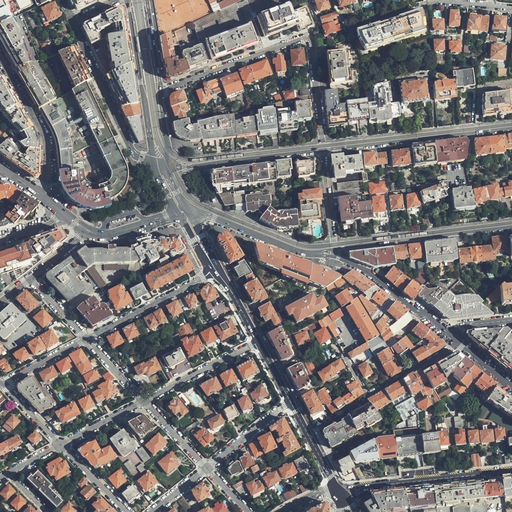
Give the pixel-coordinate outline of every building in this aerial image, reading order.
[(11,0),(3,0),(2,0),(7,16),(15,13),(11,0)] [(71,0),(75,9),(78,9),(88,4),(96,1),(96,2),(99,0),(71,0)] [(210,15),(193,23),(198,38),(204,36),(202,27),(217,20),(220,29),(232,25),(229,16),(242,11),(246,21),(252,18),(251,15),(246,0),(220,10),(210,15)] [(219,10),(214,0),(208,0),(213,13),(219,10)] [(225,0),(217,4),(220,10),(246,0),(225,0)] [(252,0),(246,0),(251,15),(257,13),(252,0)] [(274,4),(272,0),(259,0),(263,10),(269,8),(268,7),(274,4)] [(330,8),(326,0),(319,0),(316,1),(320,12),(323,11),(330,8)] [(358,1),(352,3),(354,11),(361,9),(358,1)] [(57,9),(54,3),(41,9),(44,14),(40,16),(44,25),(61,17),(57,9)] [(290,8),(288,5),(252,18),(253,21),(257,19),(260,18),(266,36),(296,25),(296,26),(299,33),(308,29),(307,28),(310,27),(312,23),(310,16),(311,15),(309,12),(308,12),(306,7),(291,13),(290,8)] [(113,34),(126,33),(125,25),(123,11),(117,9),(104,15),(113,34)] [(374,39),(423,24),(424,19),(424,18),(422,11),(397,19),(397,20),(381,25),(380,24),(356,31),(357,36),(358,39),(361,43),(374,39)] [(446,11),(446,20),(447,20),(447,21),(449,21),(448,22),(458,23),(459,12),(450,11),(449,12),(446,11)] [(106,37),(113,34),(104,15),(86,23),(84,30),(87,35),(91,45),(106,37)] [(324,26),(333,22),(330,15),(321,19),(324,26)] [(470,31),(478,31),(480,17),(469,16),(468,22),(467,31),(470,32),(470,31)] [(480,17),(478,31),(487,32),(488,18),(487,16),(486,16),(485,17),(483,17),(483,18),(480,17)] [(505,32),(506,19),(505,18),(502,17),(502,16),(498,16),(498,17),(495,17),(494,18),(493,26),(492,26),(492,30),(505,32)] [(263,37),(266,36),(260,18),(257,19),(263,37)] [(18,32),(11,19),(0,23),(0,38),(0,39),(1,38),(4,44),(3,45),(10,56),(17,69),(21,67),(27,65),(29,64),(24,50),(22,46),(23,45),(21,41),(19,37),(19,36),(17,33),(18,32)] [(442,31),(443,21),(432,21),(432,28),(433,28),(433,32),(442,31)] [(335,27),(333,22),(324,26),(323,26),(326,35),(345,28),(343,24),(335,27)] [(211,59),(256,42),(250,25),(217,37),(205,42),(211,59)] [(296,25),(266,36),(267,37),(296,26),(296,25)] [(334,33),(338,42),(347,39),(344,30),(334,33)] [(174,32),(160,39),(161,50),(163,62),(173,59),(170,47),(179,45),(174,32)] [(112,73),(131,64),(129,49),(126,33),(113,34),(106,37),(112,73)] [(53,54),(44,38),(39,41),(42,47),(47,57),(53,54)] [(442,50),(442,39),(433,39),(433,50),(442,50)] [(256,42),(211,59),(212,60),(256,43),(256,42)] [(460,42),(451,42),(448,42),(448,48),(450,49),(450,52),(454,52),(455,53),(458,53),(459,52),(460,52),(460,42)] [(504,61),(505,48),(500,47),(500,46),(496,45),(496,47),(491,47),(491,60),(504,61)] [(58,54),(75,89),(85,83),(91,80),(76,47),(58,54)] [(183,57),(188,71),(207,64),(201,47),(182,54),(183,57)] [(297,51),(290,51),(291,66),(302,65),(301,57),(303,57),(303,54),(303,49),(297,50),(297,51)] [(374,80),(357,50),(328,53),(332,90),(343,89),(358,87),(364,84),(374,80)] [(279,56),(276,56),(276,60),(272,60),(272,64),(274,65),(275,72),(285,72),(284,63),(282,63),(282,61),(282,56),(279,56)] [(171,80),(189,73),(188,71),(183,57),(173,59),(163,62),(165,71),(166,76),(171,80)] [(54,100),(34,62),(29,64),(27,65),(21,67),(17,69),(21,77),(34,101),(38,109),(54,100)] [(249,68),(254,81),(270,75),(265,62),(258,65),(249,68)] [(121,107),(137,104),(133,79),(131,64),(112,73),(106,75),(121,107)] [(451,67),(452,77),(455,77),(456,86),(457,87),(462,87),(463,88),(466,88),(467,87),(467,86),(472,85),(473,85),(473,84),(471,70),(458,71),(457,66),(451,67)] [(244,84),(254,81),(249,68),(244,70),(240,72),(244,84)] [(228,77),(219,81),(223,92),(225,97),(242,90),(236,74),(228,77)] [(0,121),(7,130),(13,136),(14,137),(21,133),(30,128),(23,116),(18,105),(10,91),(2,77),(0,77),(0,121)] [(481,105),(482,115),(495,113),(500,112),(511,111),(509,92),(511,91),(511,77),(485,79),(477,79),(477,96),(481,96),(482,99),(481,99),(482,105),(481,105)] [(207,83),(211,93),(212,96),(223,92),(219,81),(218,79),(213,81),(207,83)] [(429,100),(426,79),(414,81),(399,83),(401,104),(408,103),(408,102),(416,101),(422,101),(423,101),(429,100)] [(453,82),(447,83),(447,82),(440,83),(440,84),(433,85),(434,100),(441,99),(441,98),(445,98),(450,97),(451,98),(455,97),(453,82)] [(72,155),(82,151),(93,146),(112,138),(99,112),(85,83),(75,89),(58,98),(54,100),(38,109),(52,134),(54,139),(55,145),(59,172),(74,171),(73,166),(72,155)] [(400,117),(398,106),(388,107),(388,104),(387,93),(388,92),(388,87),(384,87),(384,84),(374,86),(371,89),(372,97),(373,103),(367,104),(368,117),(368,118),(375,118),(375,120),(377,120),(377,123),(392,121),(392,118),(400,117)] [(208,101),(207,100),(203,90),(203,89),(200,91),(197,92),(201,104),(208,101)] [(345,102),(343,89),(332,90),(325,91),(327,110),(329,126),(348,124),(348,119),(345,102)] [(226,99),(243,92),(242,90),(225,97),(226,99)] [(282,93),(285,101),(294,99),(293,95),(293,91),(281,92),(282,93)] [(184,103),(185,102),(181,92),(173,95),(170,101),(170,104),(171,108),(172,108),(184,103)] [(277,103),(285,101),(282,93),(275,96),(277,103)] [(246,99),(250,110),(255,108),(251,98),(246,99)] [(294,99),(285,101),(277,103),(275,104),(278,131),(288,130),(297,129),(296,120),(294,103),(294,99)] [(367,104),(366,99),(345,102),(348,119),(352,119),(352,121),(360,120),(359,118),(368,117),(367,104)] [(310,101),(294,103),(296,120),(298,120),(310,118),(311,118),(311,110),(310,101)] [(185,106),(184,103),(172,108),(174,116),(177,122),(183,121),(183,114),(188,113),(187,109),(188,109),(187,106),(185,106)] [(126,119),(139,117),(138,107),(137,104),(121,107),(126,119)] [(218,111),(200,115),(195,117),(198,129),(201,140),(219,138),(236,136),(234,120),(233,114),(232,114),(230,108),(218,111)] [(263,117),(256,118),(257,128),(260,127),(264,127),(271,127),(270,116),(263,116),(263,117)] [(143,142),(139,117),(126,119),(128,121),(139,144),(143,142)] [(198,129),(195,117),(193,117),(193,118),(191,119),(183,121),(177,122),(173,123),(175,133),(175,134),(176,135),(177,136),(178,137),(179,138),(187,141),(188,141),(195,141),(201,140),(198,129)] [(234,120),(236,136),(243,135),(247,134),(255,133),(257,133),(257,128),(256,118),(234,120)] [(21,133),(14,137),(24,148),(40,147),(39,144),(39,141),(32,128),(30,128),(21,133)] [(504,149),(511,148),(511,133),(503,135),(504,149)] [(14,137),(13,136),(0,146),(0,153),(0,154),(10,161),(32,176),(38,173),(41,156),(40,147),(24,148),(14,137)] [(474,140),(476,155),(503,152),(502,137),(491,138),(485,139),(474,140)] [(98,147),(102,157),(118,151),(115,144),(112,138),(93,146),(95,148),(98,147)] [(434,144),(436,162),(464,159),(464,153),(465,153),(467,140),(466,139),(434,143),(434,144)] [(413,166),(436,163),(436,162),(434,144),(411,147),(413,166)] [(411,165),(409,150),(400,151),(390,152),(392,167),(411,165)] [(108,200),(118,196),(121,194),(124,190),(126,186),(127,183),(128,179),(128,175),(128,172),(127,168),(118,151),(102,157),(110,173),(111,177),(111,178),(109,181),(104,183),(100,185),(99,183),(97,184),(99,191),(101,190),(103,195),(106,194),(108,200)] [(344,172),(362,170),(360,153),(358,153),(358,157),(343,158),(342,155),(334,156),(332,159),(333,168),(334,178),(345,176),(344,172)] [(377,165),(376,155),(375,153),(369,154),(363,154),(364,167),(377,165)] [(386,164),(385,153),(380,154),(376,155),(377,165),(386,164)] [(313,168),(313,163),(314,162),(314,160),(313,160),(311,160),(311,161),(311,162),(304,163),(298,163),(298,162),(297,162),(295,162),(294,163),(294,164),(295,165),(296,169),(297,174),(298,174),(298,178),(302,178),(302,179),(313,178),(312,175),(313,175),(313,172),(313,171),(313,168)] [(290,170),(289,161),(282,162),(275,162),(277,178),(289,177),(288,170),(290,170)] [(275,179),(274,164),(254,166),(253,165),(250,166),(249,166),(231,168),(233,184),(247,182),(247,184),(257,183),(256,181),(266,180),(275,179)] [(222,170),(213,171),(212,172),(212,171),(211,171),(210,171),(209,172),(209,173),(210,174),(210,175),(211,182),(215,188),(222,187),(233,185),(233,184),(231,168),(222,170)] [(99,191),(97,184),(95,185),(91,185),(89,184),(87,183),(85,180),(84,171),(74,171),(59,172),(60,180),(61,187),(65,194),(67,197),(70,200),(73,202),(76,205),(80,206),(83,208),(88,209),(95,210),(99,210),(104,208),(110,206),(108,200),(106,194),(103,195),(101,190),(99,191)] [(277,198),(275,179),(266,180),(268,195),(269,199),(277,198)] [(363,182),(363,180),(337,184),(338,191),(364,187),(363,182)] [(312,190),(320,189),(319,181),(311,182),(312,190)] [(386,191),(384,181),(381,181),(381,183),(369,185),(370,193),(371,194),(384,192),(385,192),(386,192),(386,191)] [(438,186),(419,192),(423,204),(431,202),(430,201),(435,200),(436,202),(437,201),(439,201),(438,199),(446,196),(447,195),(447,189),(446,186),(446,182),(441,183),(438,183),(438,186)] [(510,194),(511,193),(511,182),(503,184),(504,188),(500,189),(501,192),(501,196),(505,195),(505,197),(508,196),(511,196),(510,194)] [(0,186),(0,199),(4,198),(5,198),(6,199),(11,201),(11,202),(12,203),(17,202),(21,194),(14,189),(10,186),(4,185),(0,186)] [(499,196),(501,196),(501,192),(500,189),(498,189),(497,185),(485,187),(488,200),(495,198),(495,199),(497,199),(500,198),(499,196)] [(470,194),(473,203),(476,202),(476,203),(479,202),(481,202),(481,201),(488,200),(485,187),(469,190),(470,194)] [(464,208),(475,206),(473,203),(470,194),(469,190),(469,189),(464,190),(464,188),(457,189),(457,190),(452,191),(454,209),(464,208)] [(321,194),(320,189),(312,190),(301,192),(301,195),(298,195),(298,197),(299,197),(300,202),(316,200),(321,199),(321,194)] [(235,204),(245,202),(244,195),(244,190),(233,191),(234,194),(235,204)] [(226,192),(223,193),(218,193),(225,205),(230,205),(235,204),(234,194),(226,195),(226,192)] [(263,215),(270,205),(269,205),(269,199),(268,195),(260,195),(260,193),(244,195),(245,202),(247,212),(251,212),(251,211),(257,210),(256,211),(258,213),(259,211),(263,215)] [(416,193),(406,196),(408,209),(414,207),(419,206),(417,194),(416,193)] [(10,222),(12,224),(19,216),(24,220),(27,216),(29,212),(31,213),(35,206),(36,206),(36,204),(21,194),(17,202),(19,206),(17,208),(15,207),(15,208),(14,207),(13,209),(9,214),(7,213),(4,217),(10,222)] [(368,219),(372,218),(370,195),(369,194),(368,194),(365,194),(340,197),(341,205),(339,205),(341,222),(345,221),(353,220),(356,220),(360,219),(368,219)] [(385,212),(383,197),(379,197),(379,196),(377,197),(377,198),(372,198),(374,213),(380,212),(385,212)] [(403,210),(401,196),(389,197),(391,211),(397,211),(403,210)] [(300,202),(295,202),(296,207),(299,207),(301,219),(302,219),(302,222),(310,221),(318,220),(317,217),(318,217),(317,209),(316,200),(300,202)] [(278,204),(270,205),(263,215),(259,221),(274,229),(280,229),(291,227),(298,226),(296,207),(295,202),(278,204)] [(10,222),(4,217),(0,220),(0,228),(2,228),(13,224),(12,224),(10,222)] [(291,227),(280,229),(280,231),(292,236),(291,227)] [(38,256),(40,261),(60,245),(62,243),(62,242),(63,239),(62,235),(61,234),(60,233),(58,232),(57,231),(55,231),(49,233),(37,238),(30,240),(31,241),(37,246),(33,248),(36,254),(38,256)] [(223,234),(219,237),(218,241),(230,263),(242,257),(233,241),(228,236),(223,234)] [(491,235),(486,236),(490,247),(494,256),(495,256),(497,252),(504,251),(507,250),(506,237),(501,238),(501,237),(499,237),(497,238),(496,238),(492,239),(491,235)] [(136,245),(132,247),(139,260),(140,263),(144,260),(142,256),(145,255),(145,254),(146,252),(147,253),(145,256),(146,257),(150,264),(158,259),(154,252),(152,251),(152,250),(153,251),(157,249),(159,252),(162,251),(156,240),(153,239),(151,238),(146,237),(135,240),(136,243),(139,244),(140,245),(140,246),(143,246),(143,247),(140,247),(139,248),(138,249),(136,245)] [(161,240),(156,240),(162,251),(165,257),(159,260),(162,266),(168,262),(167,260),(177,254),(183,251),(178,240),(175,240),(171,240),(165,241),(161,240)] [(236,240),(233,241),(242,257),(245,255),(236,240)] [(37,246),(31,241),(28,245),(19,247),(0,254),(0,268),(5,267),(4,266),(16,261),(16,262),(19,262),(16,258),(20,256),(19,254),(23,252),(27,258),(36,254),(33,248),(37,246)] [(447,242),(439,242),(441,261),(458,259),(455,241),(447,242)] [(431,243),(424,244),(425,257),(426,263),(441,261),(439,242),(431,243)] [(261,245),(255,248),(259,262),(281,271),(283,254),(271,249),(261,245)] [(420,277),(428,282),(427,274),(426,263),(425,257),(424,257),(422,245),(416,246),(409,246),(410,260),(420,259),(422,274),(420,277)] [(399,247),(392,248),(394,260),(407,259),(406,246),(399,247)] [(84,248),(76,254),(85,268),(89,274),(100,289),(105,285),(94,267),(94,263),(104,263),(104,270),(131,269),(134,268),(135,263),(137,261),(139,260),(132,247),(130,248),(131,249),(124,249),(115,249),(115,248),(111,248),(107,247),(106,250),(85,250),(84,248)] [(485,247),(480,248),(482,261),(495,259),(494,256),(490,247),(485,247)] [(384,249),(375,250),(377,268),(394,266),(395,265),(394,260),(392,248),(384,249)] [(475,249),(469,249),(471,262),(482,261),(480,248),(475,249)] [(471,262),(469,249),(464,250),(459,250),(461,263),(471,262)] [(349,254),(349,258),(362,263),(373,268),(377,268),(375,250),(363,252),(349,254)] [(26,258),(27,258),(23,252),(19,254),(20,256),(16,258),(19,262),(26,259),(26,258)] [(71,278),(85,268),(76,254),(49,275),(48,281),(68,302),(79,294),(82,290),(71,278)] [(311,265),(283,254),(281,271),(283,271),(282,274),(285,276),(300,281),(304,282),(305,279),(309,281),(311,265)] [(32,265),(37,263),(40,261),(38,256),(30,259),(31,260),(29,261),(32,265)] [(189,272),(193,270),(186,257),(172,264),(179,277),(189,272)] [(254,277),(244,260),(238,264),(239,266),(234,269),(239,278),(244,275),(248,281),(254,277)] [(0,270),(5,269),(5,268),(20,263),(19,262),(16,262),(16,261),(4,266),(5,267),(0,268),(0,270)] [(23,267),(15,271),(21,269),(27,267),(32,265),(29,261),(20,264),(23,267)] [(281,271),(259,262),(260,265),(278,272),(281,271)] [(0,275),(15,271),(23,267),(20,264),(20,263),(5,268),(5,269),(0,270),(0,275)] [(172,281),(179,277),(172,264),(159,271),(166,284),(172,281)] [(327,287),(338,280),(335,276),(335,275),(311,265),(309,281),(327,287)] [(385,278),(394,285),(402,275),(393,267),(388,273),(385,278)] [(375,273),(384,279),(385,278),(388,273),(385,270),(383,271),(380,269),(379,269),(378,269),(377,269),(375,273)] [(157,289),(166,284),(159,271),(158,270),(144,277),(147,283),(152,291),(157,289)] [(364,278),(352,271),(341,278),(338,280),(327,287),(333,298),(335,297),(338,295),(335,290),(344,284),(346,281),(352,286),(364,278)] [(394,285),(403,292),(411,282),(402,275),(394,285)] [(403,292),(413,301),(418,295),(423,288),(425,287),(426,285),(428,282),(420,277),(416,276),(414,279),(421,286),(419,288),(411,282),(403,292)] [(375,286),(364,278),(352,286),(350,288),(352,291),(354,291),(356,289),(357,290),(359,289),(364,293),(375,286)] [(270,303),(264,290),(256,280),(243,287),(252,303),(258,300),(260,303),(261,302),(262,306),(263,306),(270,303)] [(327,287),(309,281),(309,284),(324,289),(327,287)] [(131,302),(127,293),(124,294),(123,291),(125,290),(122,284),(117,287),(107,292),(109,296),(108,299),(109,300),(112,300),(113,302),(112,304),(115,310),(123,306),(131,302)] [(141,297),(147,294),(141,284),(132,289),(130,290),(135,300),(141,297)] [(511,284),(504,285),(502,284),(501,285),(499,287),(501,298),(501,303),(508,302),(509,303),(511,302),(511,284)] [(482,285),(481,285),(474,289),(477,292),(479,294),(485,292),(482,285)] [(389,297),(375,286),(364,293),(371,300),(373,299),(381,307),(389,297)] [(214,292),(212,287),(208,289),(207,287),(206,287),(203,289),(204,291),(200,293),(206,304),(217,298),(214,292)] [(501,298),(499,287),(496,290),(485,300),(488,302),(490,299),(491,299),(492,300),(493,300),(494,300),(494,299),(501,298)] [(446,294),(448,293),(442,288),(441,289),(440,288),(430,289),(431,291),(428,291),(427,291),(423,288),(418,295),(429,305),(430,303),(434,307),(446,294)] [(335,297),(342,308),(345,306),(349,303),(352,301),(346,291),(338,295),(335,297)] [(25,292),(16,299),(28,312),(33,308),(36,311),(41,307),(38,304),(37,305),(32,299),(25,292)] [(312,294),(287,308),(291,315),(293,314),(296,321),(303,317),(304,319),(307,317),(306,316),(314,312),(314,313),(320,310),(320,308),(326,305),(322,297),(318,299),(316,300),(314,298),(312,294)] [(483,317),(494,315),(492,314),(481,304),(483,302),(477,296),(454,300),(453,299),(446,294),(434,307),(440,312),(439,313),(446,318),(452,320),(483,317)] [(197,303),(195,300),(197,299),(195,296),(194,297),(193,295),(189,297),(189,296),(185,298),(190,309),(194,307),(193,305),(197,303)] [(360,296),(358,297),(371,319),(378,311),(360,296)] [(100,321),(111,316),(103,304),(101,304),(99,305),(92,297),(81,305),(76,310),(91,326),(100,321)] [(395,302),(389,297),(381,307),(378,311),(371,319),(375,326),(386,315),(387,313),(395,302)] [(365,341),(366,343),(367,344),(379,337),(366,316),(356,298),(352,301),(349,303),(351,305),(346,308),(346,309),(349,313),(365,341)] [(182,312),(176,302),(173,304),(167,307),(170,313),(171,312),(173,317),(182,312)] [(407,313),(395,302),(387,313),(398,322),(407,313)] [(276,330),(283,327),(280,322),(281,322),(282,321),(280,317),(278,318),(270,303),(263,306),(259,308),(258,310),(264,321),(266,322),(270,320),(276,330)] [(5,337),(25,319),(12,305),(4,312),(1,315),(0,315),(0,337),(2,340),(5,337)] [(41,307),(36,311),(33,313),(36,316),(43,309),(41,307)] [(166,320),(161,310),(154,314),(144,319),(149,329),(154,327),(166,320)] [(334,336),(335,339),(341,335),(343,334),(339,327),(337,328),(333,322),(336,320),(343,316),(339,310),(324,319),(328,326),(334,336)] [(47,316),(43,311),(41,313),(35,320),(43,329),(52,320),(47,316)] [(414,318),(407,313),(398,322),(392,327),(390,328),(394,335),(407,326),(414,318)] [(389,330),(390,328),(392,327),(386,322),(389,318),(386,315),(375,326),(381,335),(389,330)] [(236,333),(229,320),(228,321),(227,322),(226,319),(217,324),(218,326),(214,328),(218,336),(221,341),(236,333)] [(324,319),(319,321),(323,329),(315,334),(321,345),(331,339),(325,328),(328,326),(324,319)] [(419,323),(416,320),(408,331),(411,333),(412,332),(419,323)] [(60,327),(57,323),(50,327),(53,331),(60,327)] [(429,331),(419,323),(412,332),(421,341),(424,338),(429,331)] [(193,333),(188,324),(184,327),(178,330),(183,339),(193,333)] [(290,335),(294,334),(288,324),(286,325),(283,327),(276,330),(268,335),(282,362),(292,357),(293,355),(290,349),(295,346),(290,335)] [(138,335),(133,325),(130,327),(129,327),(126,329),(123,330),(128,340),(138,335)] [(307,332),(310,330),(308,326),(295,333),(299,345),(310,341),(307,332)] [(218,344),(220,343),(217,337),(215,338),(211,329),(201,334),(208,347),(213,345),(212,343),(215,341),(216,343),(217,343),(218,344)] [(511,330),(510,329),(486,331),(472,333),(470,339),(500,364),(511,373),(511,330)] [(58,341),(50,330),(47,332),(40,337),(47,348),(53,344),(58,341)] [(389,330),(381,335),(384,342),(393,336),(389,330)] [(438,339),(429,331),(424,338),(430,344),(438,339)] [(122,343),(120,338),(119,338),(117,333),(107,338),(113,348),(122,343)] [(302,354),(299,345),(295,333),(294,334),(290,335),(295,346),(300,357),(300,359),(303,358),(302,354)] [(367,344),(369,348),(374,357),(377,355),(388,349),(387,347),(384,342),(381,335),(379,337),(367,344)] [(400,336),(387,347),(388,349),(389,350),(390,349),(402,341),(403,339),(401,337),(400,336)] [(406,337),(403,339),(402,341),(405,345),(408,349),(410,351),(413,348),(406,337)] [(44,349),(41,344),(39,341),(38,339),(37,338),(27,345),(34,356),(40,352),(44,349)] [(203,350),(197,338),(193,340),(193,338),(190,340),(190,341),(188,343),(186,339),(181,342),(185,350),(189,357),(203,350)] [(446,345),(438,339),(430,344),(439,351),(441,349),(446,345)] [(393,353),(394,352),(395,352),(399,356),(407,350),(404,346),(405,345),(402,341),(390,349),(393,353)] [(420,342),(413,348),(410,351),(412,354),(422,346),(420,342)] [(348,354),(351,359),(369,348),(367,344),(366,343),(348,354)] [(439,351),(430,344),(425,348),(430,356),(439,351)] [(26,359),(32,355),(27,350),(26,351),(23,347),(13,354),(16,357),(21,362),(26,359)] [(418,363),(430,356),(425,348),(424,347),(412,355),(418,363)] [(185,359),(179,348),(173,352),(163,357),(169,368),(185,359)] [(383,367),(394,360),(389,350),(388,349),(377,355),(383,367)] [(80,350),(69,356),(73,363),(75,366),(87,361),(83,355),(80,350)] [(445,380),(463,359),(459,355),(452,356),(443,361),(444,363),(438,367),(445,380)] [(300,359),(308,377),(317,372),(312,361),(310,361),(308,356),(303,358),(300,359)] [(300,357),(284,366),(300,395),(313,389),(312,387),(308,377),(300,359),(300,357)] [(71,363),(67,358),(61,362),(55,365),(58,370),(61,374),(70,369),(68,364),(71,363)] [(154,359),(154,358),(152,359),(153,360),(149,361),(150,362),(143,365),(142,363),(134,367),(138,376),(144,373),(145,377),(160,369),(154,359)] [(447,383),(452,392),(454,389),(472,366),(463,359),(445,380),(447,383)] [(0,368),(1,368),(2,369),(4,368),(5,370),(9,372),(11,370),(5,360),(0,362),(0,368)] [(340,360),(330,365),(330,367),(325,370),(326,371),(324,372),(323,371),(319,374),(323,382),(334,376),(335,375),(334,373),(344,368),(340,360)] [(387,381),(401,373),(394,360),(383,367),(380,368),(387,381)] [(87,361),(75,366),(81,375),(91,369),(91,368),(89,365),(87,361)] [(258,373),(251,361),(236,368),(243,381),(247,379),(246,378),(252,376),(254,376),(258,373)] [(357,368),(358,371),(360,370),(365,377),(372,373),(367,365),(364,366),(363,364),(358,367),(357,368)] [(53,367),(52,366),(48,368),(39,373),(45,383),(47,382),(49,381),(51,383),(56,380),(55,378),(59,375),(61,374),(58,370),(55,365),(53,367)] [(439,388),(447,383),(445,380),(438,367),(436,365),(434,366),(438,374),(432,377),(439,388)] [(427,380),(434,391),(439,388),(432,377),(438,374),(434,366),(422,373),(427,380)] [(472,366),(454,389),(461,395),(464,391),(470,383),(470,382),(472,382),(472,383),(484,393),(480,399),(483,401),(481,403),(484,405),(494,388),(496,386),(472,366)] [(236,381),(231,370),(225,373),(220,376),(225,387),(236,381)] [(420,370),(413,374),(422,390),(424,389),(428,395),(433,404),(439,401),(434,391),(427,380),(422,373),(420,370)] [(95,376),(93,372),(89,374),(83,377),(87,385),(97,380),(95,376)] [(103,380),(112,376),(108,372),(101,376),(103,380)] [(424,397),(428,395),(424,389),(422,390),(413,374),(402,380),(412,396),(420,391),(424,397)] [(112,376),(103,380),(105,383),(98,387),(106,400),(117,393),(113,387),(112,388),(110,385),(108,382),(114,378),(112,376)] [(61,407),(52,394),(44,398),(32,377),(19,384),(18,390),(29,401),(40,413),(43,411),(50,407),(53,411),(61,407)] [(357,381),(354,377),(343,384),(346,389),(342,391),(343,394),(348,391),(351,393),(355,399),(363,393),(357,381)] [(211,380),(207,382),(213,393),(221,389),(215,378),(211,380)] [(401,418),(403,422),(418,414),(418,413),(420,412),(417,405),(412,396),(402,380),(384,390),(392,402),(401,418)] [(213,393),(207,382),(203,384),(200,386),(207,396),(213,393)] [(249,382),(243,385),(244,388),(247,393),(253,389),(249,382)] [(312,387),(313,389),(315,392),(322,389),(319,383),(312,387)] [(434,391),(439,401),(445,398),(448,398),(449,396),(452,392),(447,383),(439,388),(434,391)] [(266,395),(263,389),(265,388),(263,384),(262,384),(261,385),(257,387),(258,388),(254,391),(254,392),(250,394),(253,400),(254,399),(255,403),(262,400),(261,398),(266,395)] [(95,385),(94,385),(97,391),(91,394),(97,404),(100,403),(102,402),(102,401),(104,400),(98,391),(95,385)] [(241,398),(247,394),(247,393),(244,388),(240,390),(242,393),(239,394),(241,398)] [(315,392),(324,407),(326,406),(332,402),(324,388),(322,389),(315,392)] [(511,399),(494,388),(484,405),(477,416),(474,419),(476,419),(482,420),(484,418),(492,406),(511,418),(511,399)] [(384,390),(367,400),(369,403),(374,412),(385,406),(392,402),(384,390)] [(323,410),(312,391),(301,397),(311,416),(316,413),(317,414),(323,410)] [(339,397),(342,400),(351,393),(348,391),(343,394),(341,396),(339,397)] [(346,405),(355,399),(351,393),(342,400),(346,405)] [(182,394),(178,397),(186,405),(188,403),(182,394)] [(252,408),(246,396),(237,401),(243,412),(246,410),(247,410),(252,408)] [(93,406),(88,397),(78,402),(80,405),(84,411),(89,409),(93,406)] [(339,410),(346,405),(342,400),(339,397),(338,398),(333,402),(337,408),(339,410)] [(417,405),(420,412),(424,410),(431,405),(427,399),(417,405)] [(175,415),(183,407),(177,400),(175,402),(173,401),(170,403),(170,404),(171,405),(168,407),(175,415)] [(332,402),(326,406),(331,412),(337,408),(333,402),(332,402)] [(68,421),(79,414),(77,409),(78,408),(75,405),(74,405),(73,403),(71,405),(63,409),(55,413),(58,418),(57,418),(56,418),(56,419),(56,420),(57,420),(50,424),(54,429),(68,421)] [(348,417),(357,433),(361,440),(383,428),(374,412),(369,403),(347,416),(348,417)] [(218,404),(212,408),(213,410),(215,413),(220,410),(221,410),(218,404)] [(238,414),(233,406),(222,411),(223,413),(224,413),(228,420),(233,417),(234,417),(237,416),(238,414)] [(223,422),(225,421),(220,410),(215,413),(214,413),(216,417),(208,421),(212,429),(224,423),(223,422)] [(418,413),(418,414),(422,453),(438,451),(436,434),(427,436),(424,410),(420,412),(418,413)] [(399,425),(393,428),(393,433),(397,456),(415,455),(422,454),(422,453),(418,414),(403,422),(399,425)] [(510,432),(511,431),(511,426),(494,414),(489,421),(492,422),(496,422),(510,432)] [(13,429),(20,422),(13,416),(6,423),(7,424),(5,425),(10,429),(11,427),(13,429)] [(152,428),(141,417),(128,424),(133,428),(141,437),(152,428)] [(324,437),(324,439),(326,442),(328,442),(330,446),(332,445),(339,456),(349,451),(343,440),(357,433),(348,417),(344,419),(344,421),(332,427),(330,426),(322,430),(325,436),(324,437)] [(279,438),(290,433),(286,426),(283,419),(281,419),(274,424),(269,429),(271,432),(274,430),(279,438)] [(505,440),(504,429),(501,429),(501,427),(497,428),(497,429),(495,430),(496,443),(501,443),(500,441),(505,440)] [(212,439),(203,429),(200,432),(196,428),(192,431),(191,433),(194,436),(204,446),(212,439)] [(385,432),(373,438),(374,442),(393,433),(393,428),(385,432)] [(465,445),(463,430),(458,431),(459,435),(454,435),(456,446),(465,445)] [(39,436),(34,431),(26,438),(32,443),(39,436)] [(135,445),(131,439),(129,441),(128,438),(122,431),(110,441),(114,446),(122,456),(125,454),(135,445)] [(479,444),(477,431),(467,432),(468,444),(474,444),(479,444)] [(493,441),(491,431),(480,432),(481,442),(493,441)] [(448,446),(447,432),(437,432),(439,447),(448,446)] [(294,441),(290,433),(279,438),(276,440),(276,441),(277,443),(280,441),(285,452),(282,453),(284,456),(298,449),(294,441)] [(153,454),(166,443),(157,434),(145,446),(153,454)] [(272,443),(268,434),(263,437),(257,439),(264,454),(275,448),(272,443)] [(16,436),(4,443),(9,451),(14,448),(21,443),(18,439),(17,439),(16,436)] [(350,452),(348,454),(354,465),(356,468),(358,467),(364,480),(371,479),(368,474),(369,474),(365,466),(364,466),(362,462),(368,459),(368,458),(373,455),(371,448),(375,447),(374,442),(373,438),(364,443),(365,446),(357,449),(357,447),(349,451),(350,452)] [(393,452),(391,439),(377,442),(379,453),(387,452),(388,453),(393,452)] [(112,454),(110,451),(111,450),(108,447),(101,451),(99,449),(94,441),(78,451),(78,452),(92,466),(94,467),(95,467),(96,467),(98,467),(116,456),(113,453),(112,454)] [(261,454),(258,446),(256,442),(252,444),(249,445),(255,457),(261,454)] [(2,456),(9,452),(9,451),(4,443),(0,445),(0,459),(3,458),(2,456)] [(34,450),(28,443),(25,446),(30,453),(34,450)] [(149,457),(141,447),(136,451),(143,461),(149,457)] [(178,461),(171,451),(168,454),(167,453),(165,455),(166,456),(158,463),(162,468),(168,475),(175,469),(174,467),(176,466),(177,466),(177,464),(178,464),(176,462),(178,461)] [(252,461),(248,453),(245,454),(242,455),(243,456),(239,458),(245,470),(249,468),(248,467),(254,464),(252,461)] [(303,457),(302,455),(295,459),(296,460),(293,462),(300,473),(308,467),(305,461),(304,462),(303,459),(302,457),(303,457)] [(346,455),(333,462),(337,469),(339,468),(342,473),(353,467),(352,466),(346,455)] [(480,457),(480,455),(470,456),(472,468),(481,467),(480,457)] [(69,472),(67,467),(67,466),(65,462),(63,462),(62,462),(60,460),(58,460),(48,465),(49,467),(47,468),(50,475),(53,475),(56,480),(68,473),(69,472)] [(135,468),(130,460),(125,463),(130,472),(135,468)] [(243,472),(239,463),(235,462),(233,464),(232,463),(229,465),(230,466),(227,469),(232,476),(237,473),(238,474),(243,472)] [(146,468),(142,463),(137,466),(141,472),(146,468)] [(297,474),(291,464),(287,467),(286,465),(283,466),(284,468),(280,470),(284,479),(285,478),(286,480),(291,477),(297,474)] [(354,465),(352,466),(353,467),(360,480),(364,480),(358,467),(356,468),(354,465)] [(125,481),(120,474),(122,472),(120,469),(108,478),(110,481),(115,488),(125,481)] [(280,481),(275,473),(271,475),(270,473),(267,474),(265,471),(260,474),(263,480),(263,479),(268,488),(280,481)] [(49,484),(37,472),(32,476),(31,475),(26,479),(55,508),(62,502),(47,486),(49,484)] [(138,489),(143,494),(149,488),(150,489),(153,486),(157,482),(149,472),(136,481),(141,487),(138,489)] [(511,511),(511,477),(503,479),(503,482),(505,497),(506,511),(511,511)] [(264,489),(261,485),(258,479),(246,486),(252,496),(259,492),(260,493),(263,491),(263,490),(264,489)] [(243,481),(233,487),(236,490),(243,486),(245,485),(243,481)] [(307,491),(313,488),(309,481),(304,484),(307,491)] [(465,483),(434,486),(434,489),(484,484),(484,481),(465,483)] [(505,497),(503,482),(484,484),(486,498),(505,497)] [(208,495),(202,484),(196,487),(196,488),(192,490),(194,494),(193,494),(198,502),(208,495)] [(302,493),(307,491),(304,484),(298,487),(302,493)] [(484,484),(434,489),(437,511),(487,511),(486,498),(484,484)] [(139,495),(139,494),(132,485),(129,487),(128,486),(126,488),(127,489),(121,494),(126,500),(128,502),(134,497),(135,498),(136,498),(139,495)] [(7,500),(13,492),(7,486),(0,494),(7,500)] [(95,493),(88,486),(80,493),(87,500),(95,493)] [(236,490),(241,495),(246,492),(243,486),(236,490)] [(434,486),(405,489),(410,509),(411,511),(437,511),(434,489),(434,486)] [(405,489),(370,493),(378,511),(380,511),(410,509),(405,489)] [(292,499),(297,496),(293,490),(288,492),(292,499)] [(286,501),(292,499),(288,492),(283,495),(286,501)] [(366,493),(363,502),(368,511),(378,511),(370,493),(366,493)] [(17,511),(25,503),(18,497),(11,505),(17,511)] [(193,511),(194,511),(184,498),(178,502),(182,507),(185,511),(193,511)] [(113,511),(112,511),(111,511),(109,509),(110,507),(104,501),(102,502),(99,499),(93,506),(97,511),(96,511),(113,511)] [(225,511),(227,511),(221,500),(217,503),(218,503),(212,507),(214,511),(225,511)]
